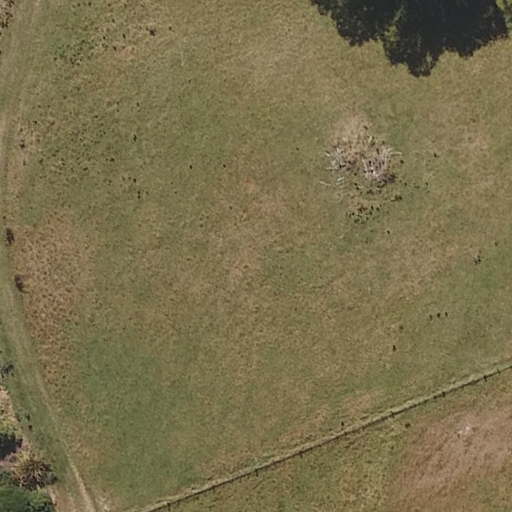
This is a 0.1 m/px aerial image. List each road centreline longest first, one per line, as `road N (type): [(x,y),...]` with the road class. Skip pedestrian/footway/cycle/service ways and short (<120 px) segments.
road 1 (unclassified): [(0,244),(18,337),(75,511)]
road 2 (unclassified): [(35,0),(0,115)]
